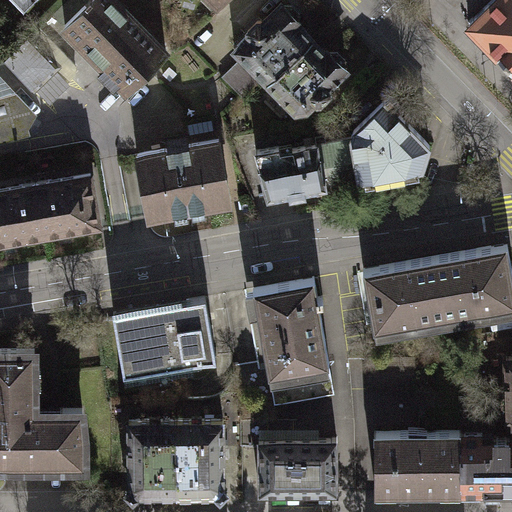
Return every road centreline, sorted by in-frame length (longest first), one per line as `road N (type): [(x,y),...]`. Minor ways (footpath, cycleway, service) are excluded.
road 1 (secondary): [(511,211),(0,298)]
road 2 (residential): [(511,156),(360,0)]
